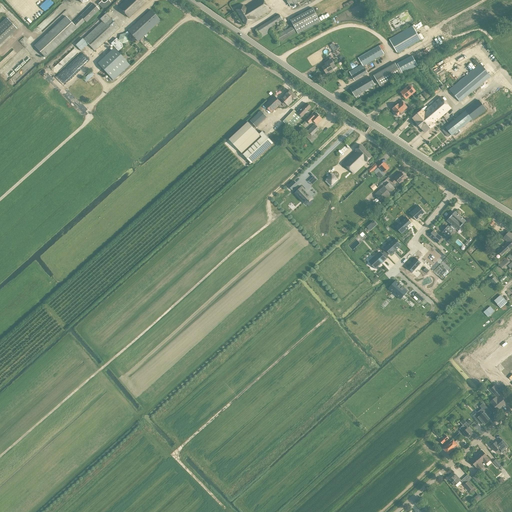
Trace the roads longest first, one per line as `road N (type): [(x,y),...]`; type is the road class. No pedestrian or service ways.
road 1 (track): [(347,123),(271,196),(268,223),(0,456)]
road 2 (tertiary): [(511,212),(192,0)]
road 3 (unclassified): [(453,192),(168,0)]
